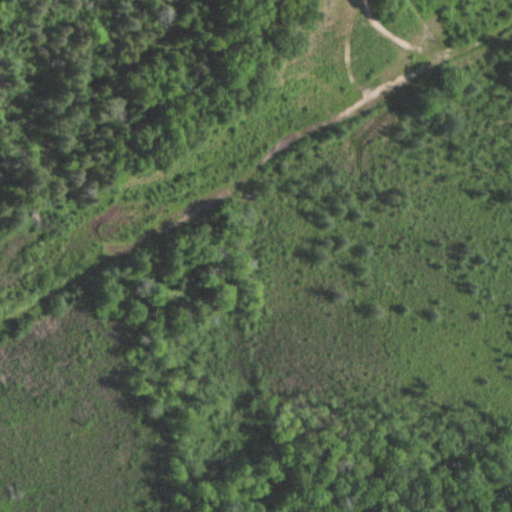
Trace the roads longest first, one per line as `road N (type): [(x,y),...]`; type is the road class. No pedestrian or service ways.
road 1 (track): [(349,0),(340,21),(351,85),(365,99),(441,59)]
road 2 (track): [(511,25),(441,59),(402,48),(370,19),(366,0)]
